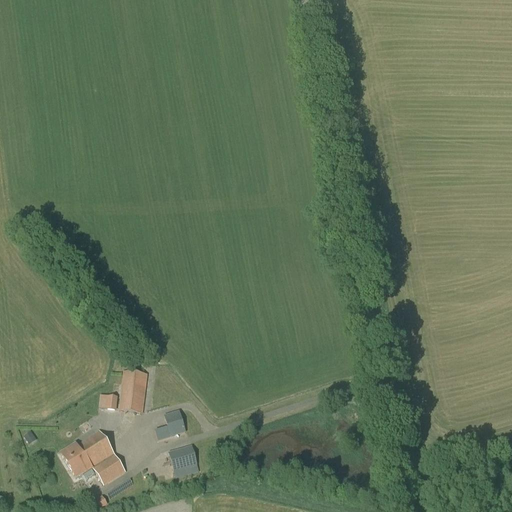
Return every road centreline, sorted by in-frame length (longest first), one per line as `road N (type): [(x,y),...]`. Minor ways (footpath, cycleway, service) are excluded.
road 1 (unclassified): [(402,472),(305,0)]
road 2 (unknown): [(383,382),(138,457)]
